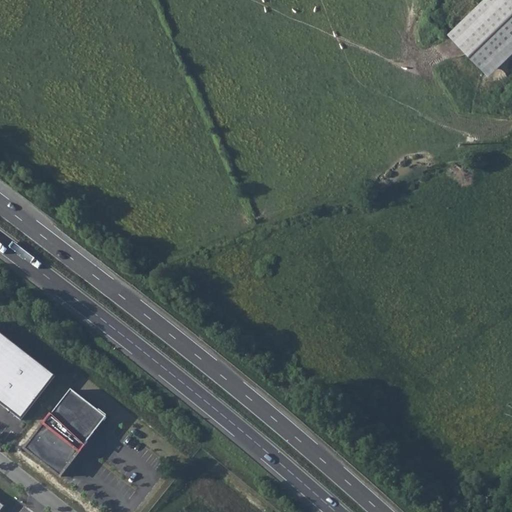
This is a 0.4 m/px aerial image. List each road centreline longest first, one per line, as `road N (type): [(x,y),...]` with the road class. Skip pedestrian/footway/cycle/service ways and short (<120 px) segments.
road 1 (trunk): [(380,511),(0,204)]
road 2 (trunk): [(0,241),(335,511)]
